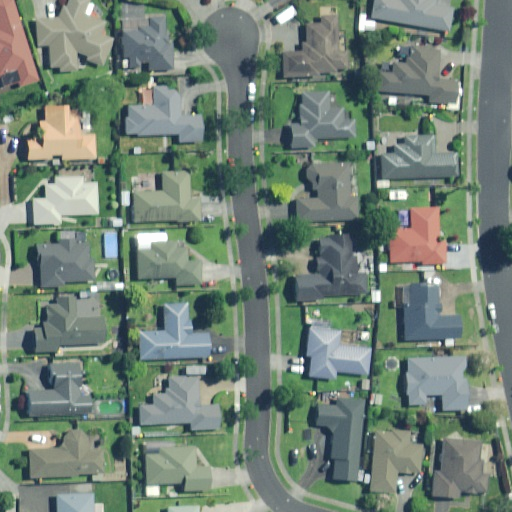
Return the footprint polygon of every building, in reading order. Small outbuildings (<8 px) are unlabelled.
[(34,82),(6,0),(0,0),(0,88),(13,84),(15,88),(34,82)] [(97,36),(100,25),(81,18),(86,0),(64,0),(60,17),(31,19),(33,46),(45,45),(47,68),(55,67),(56,74),(75,73),(75,71),(88,70),(87,64),(100,69),(110,40),(97,36)] [(372,35),(374,20),(445,33),(449,8),(433,5),(433,0),(370,0),(368,15),(357,13),(354,32),(372,35)] [(144,11),(119,11),(120,60),(127,60),(127,69),(144,69),(144,73),(169,73),(168,44),(164,44),(164,16),(144,16),(144,11)] [(333,69),(343,69),(342,50),(334,51),(333,15),(309,16),(309,23),(300,23),(302,52),(278,53),(279,78),(315,77),(315,74),(333,73),(333,69)] [(435,51),(410,49),(409,58),(402,58),(401,64),(388,63),(387,74),(376,73),(375,93),(424,96),(424,103),(452,105),(453,81),(433,80),(435,51)] [(148,107),(122,108),(123,118),(120,118),(121,134),(133,134),(133,137),(175,135),(175,143),(197,142),(196,115),(175,116),(174,87),(148,88),(148,107)] [(334,96),(326,96),(326,91),(297,91),(298,105),(294,105),(294,123),(284,124),(284,149),(311,148),(311,139),(350,139),(350,119),(340,119),(340,107),(334,107),(334,96)] [(23,159),(48,160),(48,155),(58,155),(58,160),(91,160),(91,136),(75,136),(75,111),(45,111),(45,123),(38,123),(38,139),(24,139),(23,159)] [(426,135),(387,136),(387,147),(377,147),(377,179),(450,177),(449,154),(427,155),(426,135)] [(306,180),(307,189),(313,189),(313,198),(291,199),(291,222),(354,221),(353,197),(345,197),(345,165),(300,166),(301,180),(306,180)] [(130,194),(131,222),(173,220),(173,224),(196,223),(195,198),(185,199),(184,173),(156,174),(157,193),(130,194)] [(79,179),(50,179),(50,180),(40,181),(40,200),(33,200),(33,225),(57,225),(57,216),(93,215),(93,184),(79,184),(79,179)] [(126,193),(116,193),(117,207),(126,207),(126,193)] [(433,241),(433,209),(404,209),(404,230),(385,230),(385,263),(417,263),(418,265),(441,265),(440,241),(433,241)] [(347,257),(346,235),(310,237),(313,275),(289,277),(291,305),(321,303),(320,297),(362,295),(361,274),(353,274),(352,257),(347,257)] [(71,245),(71,239),(55,240),(55,246),(31,247),(32,267),(34,267),(35,289),(60,288),(60,283),(89,282),(88,260),(85,260),(84,244),(71,245)] [(183,244),(146,243),(146,251),(134,251),(133,279),(170,280),(170,286),(195,286),(196,262),(182,262),(183,244)] [(433,285),(406,285),(406,296),(398,296),(399,307),(399,341),(457,340),(456,317),(433,317),(433,285)] [(98,348),(99,319),(72,318),(73,299),(44,298),(44,321),(30,321),(29,352),(55,353),(55,347),(98,348)] [(184,304),(157,305),(158,332),(134,332),(135,361),(203,359),(203,334),(185,335),(184,304)] [(335,332),(305,330),(303,379),(331,380),(332,374),(364,375),(365,349),(335,347),(335,332)] [(462,411),(461,379),(457,379),(457,370),(461,370),(461,358),(402,360),(403,406),(422,405),(422,396),(437,396),(438,411),(462,411)] [(78,397),(77,364),(43,365),(44,392),(21,393),(22,418),(87,416),(87,396),(78,397)] [(194,378),(163,379),(163,393),(146,393),(147,406),(134,407),(135,426),(185,424),(185,431),(215,430),(214,406),(195,407),(194,378)] [(359,400),(332,398),(332,407),(312,406),(310,426),(322,427),(327,434),(325,460),(329,460),(327,480),(353,482),(359,400)] [(405,433),(371,430),(365,492),(391,494),(393,473),(415,475),(418,445),(404,444),(405,433)] [(85,450),(85,432),(57,433),(58,449),(24,450),(24,479),(74,477),(74,475),(99,474),(98,450),(85,450)] [(477,470),(479,442),(436,440),(434,469),(430,469),(428,498),(458,499),(458,494),(480,495),(482,470),(477,470)] [(191,469),(191,449),(157,449),(157,456),(141,456),(141,497),(155,497),(155,486),(178,486),(178,492),(204,492),(204,469),(191,469)] [(89,511),(89,495),(52,496),(52,511),(89,511)]
